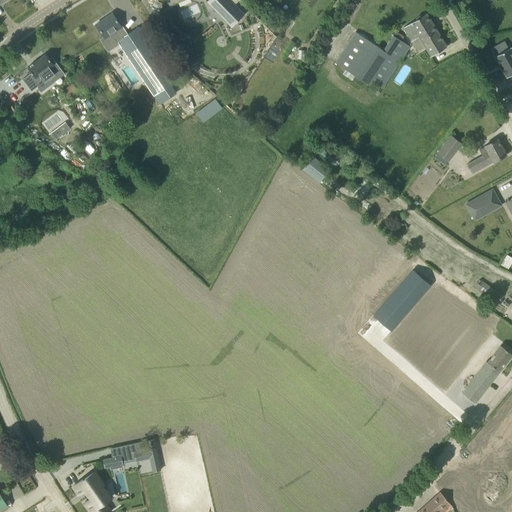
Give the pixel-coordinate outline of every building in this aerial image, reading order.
[(244,14),(230,0),(208,0),(207,1),(232,26),(244,14)] [(112,13),(96,24),(105,38),(116,30),(121,39),(118,41),(160,103),(173,95),(167,86),(175,81),(138,27),(127,35),(121,27),(112,13)] [(417,51),(425,46),(431,56),(446,47),(426,14),(403,28),(417,51)] [(374,83),(382,88),(409,46),(401,41),(393,36),(392,35),(382,50),(379,48),(359,78),(372,86),(374,83)] [(511,50),(510,47),(508,48),(496,55),(494,56),(507,78),(511,74),(511,50)] [(31,92),(44,82),(61,69),(52,57),(49,59),(45,54),(40,58),(27,67),(31,72),(22,79),(31,92)] [(63,90),(69,99),(79,93),(72,83),(63,90)] [(47,109),(44,118),(48,120),(45,126),(56,130),(62,115),(47,109)] [(229,111),(222,119),(233,129),(240,122),(229,111)] [(451,136),(438,152),(448,160),(461,144),(451,136)] [(506,155),(497,139),(485,146),(479,150),(482,156),(468,164),(467,164),(472,173),(493,162),(506,155)] [(313,157),(302,170),(319,183),(329,170),(313,157)] [(466,204),(473,217),(480,213),(478,209),(484,206),(486,210),(500,203),(492,189),(466,204)] [(502,266),(510,269),(511,263),(511,256),(506,254),(502,266)] [(412,270),(373,315),(391,331),(431,285),(412,270)] [(498,303),(503,295),(480,279),(474,286),(498,303)] [(446,297),(415,343),(431,355),(463,309),(446,297)] [(476,309),(439,362),(460,376),(497,324),(476,309)] [(462,392),(475,402),(511,354),(511,353),(500,345),(487,362),(486,361),(462,392)] [(136,461),(142,459),(141,457),(151,455),(153,465),(151,465),(152,471),(160,469),(154,439),(146,441),(148,450),(134,453),(136,461)] [(499,474),(511,456),(511,441),(492,469),(499,474)] [(130,456),(130,444),(119,445),(119,455),(126,455),(126,466),(135,466),(135,456),(130,456)] [(103,459),(105,467),(113,466),(111,458),(103,459)] [(511,463),(498,482),(493,479),(486,488),(511,508),(511,463)] [(91,498),(84,502),(91,511),(109,511),(111,511),(106,504),(104,502),(111,498),(102,485),(103,484),(94,471),(84,478),(85,478),(83,480),(83,479),(73,486),(78,494),(85,490),(91,498)] [(418,511),(439,511),(441,511),(445,511),(449,509),(447,508),(449,507),(447,505),(448,504),(440,493),(418,511)] [(458,503),(463,511),(473,511),(474,511),(465,499),(458,503)]
